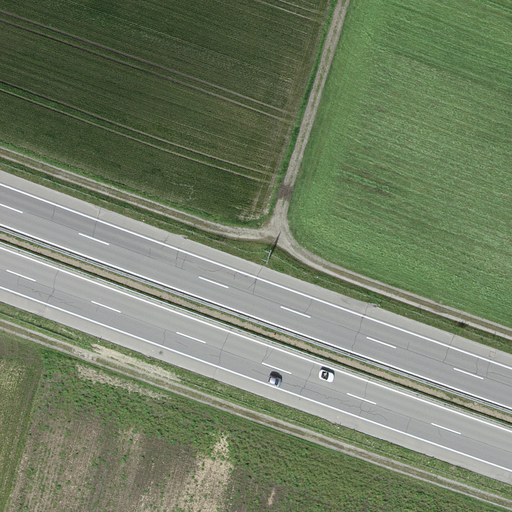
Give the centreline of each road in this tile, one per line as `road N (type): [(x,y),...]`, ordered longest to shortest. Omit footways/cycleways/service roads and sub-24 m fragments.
road 1 (motorway): [(511,387),(0,203)]
road 2 (motorway): [(0,266),(511,449)]
road 3 (track): [(507,511),(0,329)]
road 4 (track): [(275,248),(219,237),(0,157)]
road 5 (track): [(348,0),(275,248)]
road 6 (track): [(275,248),(352,285),(511,341)]
